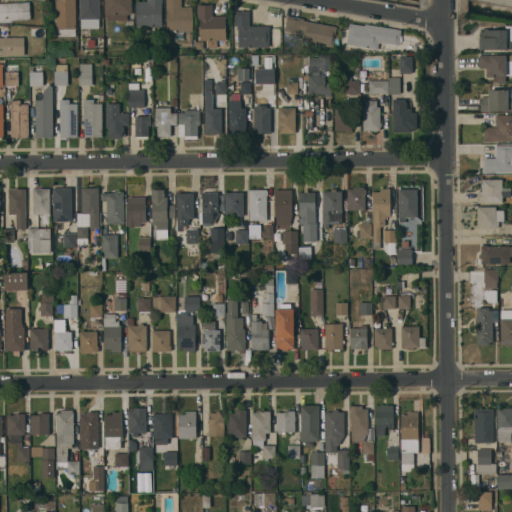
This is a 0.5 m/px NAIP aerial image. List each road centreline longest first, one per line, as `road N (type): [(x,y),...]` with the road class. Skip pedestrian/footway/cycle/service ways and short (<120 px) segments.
road 1 (residential): [(511,380),(0,381)]
road 2 (residential): [(446,21),(451,511)]
road 3 (residential): [(448,159),(0,162)]
road 4 (residential): [(446,21),(326,0)]
